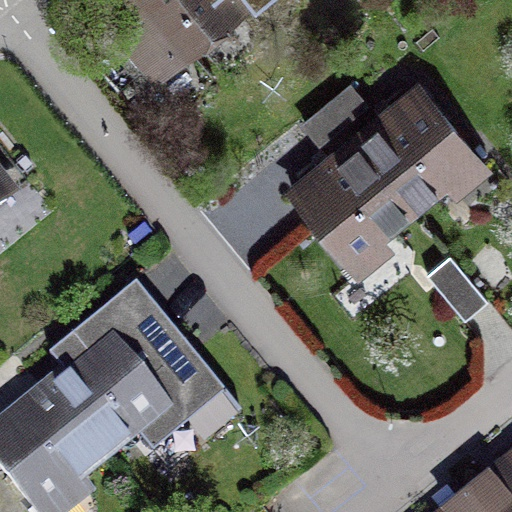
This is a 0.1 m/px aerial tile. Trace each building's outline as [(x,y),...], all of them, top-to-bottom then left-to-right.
[(126,0),(136,11),(111,32),(157,85),(257,0),(126,0)] [(495,172),(418,76),(353,129),(416,207),(449,181),(462,198),(495,172)] [(367,104),(349,82),(301,121),(320,143),(367,104)] [(416,207),(353,129),(285,183),(359,275),(395,247),(384,233),(416,207)] [(0,206),(17,192),(0,171),(0,206)] [(489,301),(449,253),(427,272),(467,320),(489,301)] [(219,388),(140,298),(41,384),(107,459),(133,437),(146,452),(219,388)] [(107,459),(41,384),(0,416),(0,477),(28,511),(66,511),(82,499),(72,487),(107,459)] [(511,511),(511,454),(465,493),(480,511),(511,511)] [(480,511),(465,493),(441,511),(480,511)]
